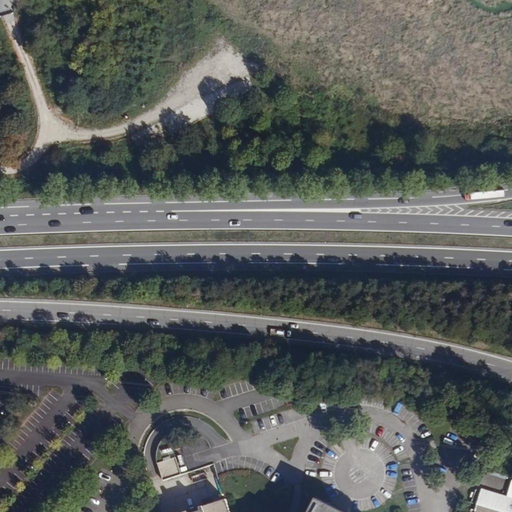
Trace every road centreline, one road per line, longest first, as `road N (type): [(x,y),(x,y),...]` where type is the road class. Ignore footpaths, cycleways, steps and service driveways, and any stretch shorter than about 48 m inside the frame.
road 1 (motorway): [(0,313),(301,333),(511,373)]
road 2 (trunk): [(0,261),(261,254),(511,263)]
road 3 (motorway): [(511,193),(198,217)]
road 4 (trunk): [(511,228),(198,217)]
road 5 (trunk): [(198,217),(0,223)]
